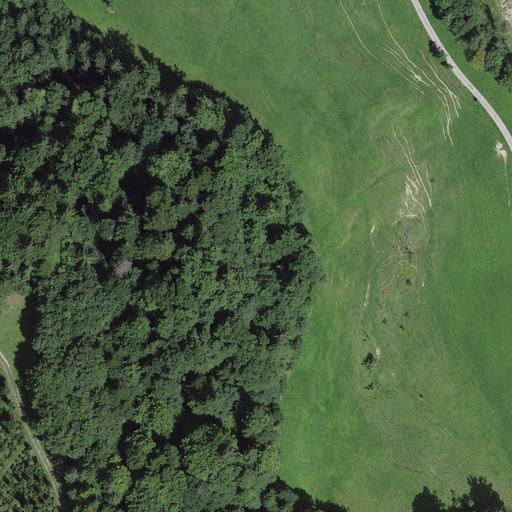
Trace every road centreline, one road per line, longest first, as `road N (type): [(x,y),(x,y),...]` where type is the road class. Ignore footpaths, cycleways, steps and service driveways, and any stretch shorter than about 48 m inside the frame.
road 1 (track): [(414,0),(511,148)]
road 2 (track): [(62,511),(3,362)]
